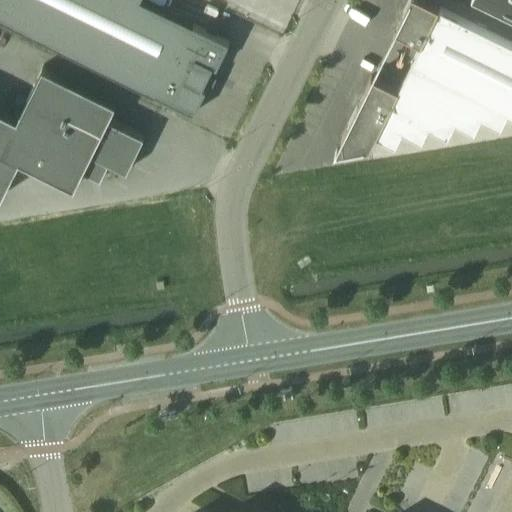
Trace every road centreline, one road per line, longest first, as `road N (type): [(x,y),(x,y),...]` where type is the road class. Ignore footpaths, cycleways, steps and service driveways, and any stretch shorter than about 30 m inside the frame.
road 1 (unclassified): [(249,362),(229,218),(233,195),(328,0)]
road 2 (unknown): [(175,511),(205,487),(434,443)]
road 3 (secondary): [(249,362),(511,319)]
road 4 (secondary): [(39,396),(249,362)]
